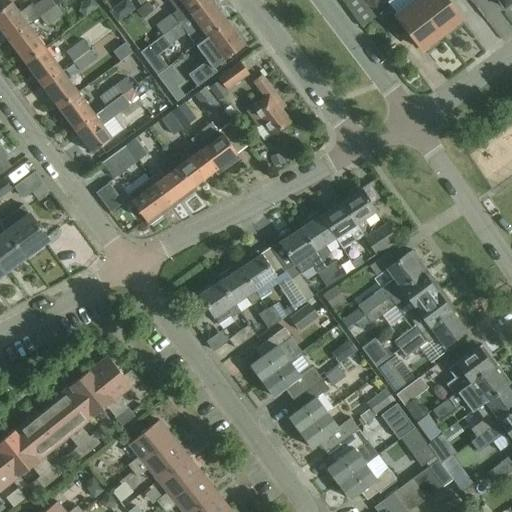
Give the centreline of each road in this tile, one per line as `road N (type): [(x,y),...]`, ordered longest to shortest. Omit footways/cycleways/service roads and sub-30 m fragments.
road 1 (residential): [(307,511),(128,265)]
road 2 (residential): [(128,265),(360,148)]
road 3 (residential): [(0,92),(128,265)]
road 4 (residential): [(247,0),(360,148)]
road 5 (residential): [(511,269),(413,122)]
road 6 (residential): [(413,122),(321,0)]
road 7 (residential): [(0,333),(128,265)]
road 8 (residential): [(413,122),(511,53)]
